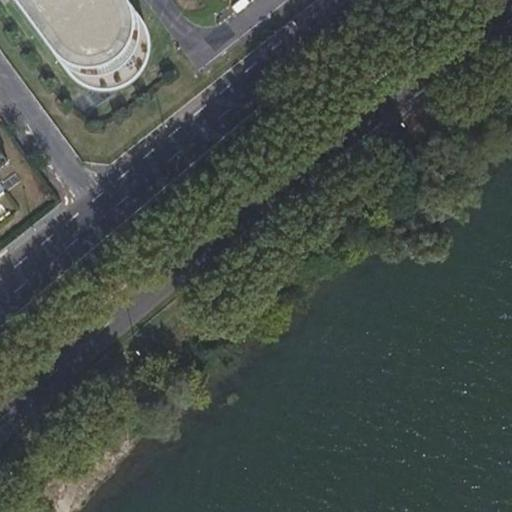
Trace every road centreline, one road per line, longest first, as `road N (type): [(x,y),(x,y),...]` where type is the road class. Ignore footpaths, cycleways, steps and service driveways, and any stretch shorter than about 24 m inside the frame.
road 1 (primary): [(0,418),(511,0)]
road 2 (primary): [(369,0),(106,217)]
road 3 (residential): [(106,217),(0,73)]
road 4 (primary): [(106,217),(0,304)]
